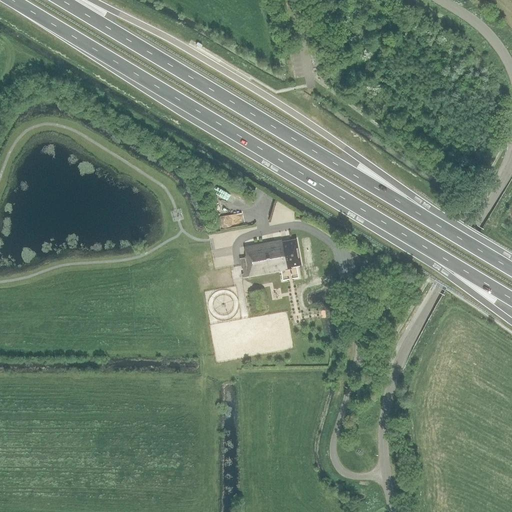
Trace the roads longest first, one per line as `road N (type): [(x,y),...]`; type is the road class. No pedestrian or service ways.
road 1 (trunk): [(11,0),(511,299)]
road 2 (trunk): [(511,270),(61,0)]
road 3 (tertiary): [(393,511),(385,444),(394,374),(511,163)]
